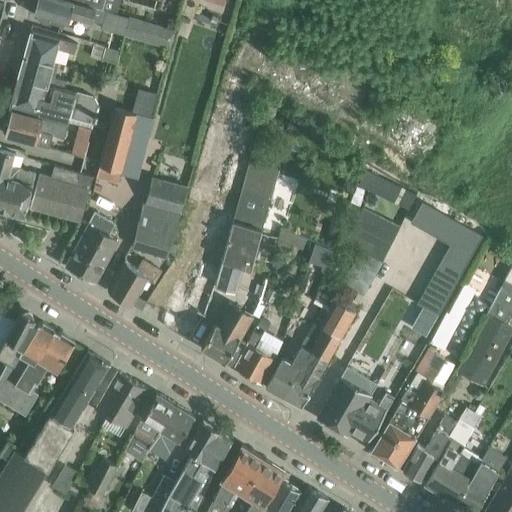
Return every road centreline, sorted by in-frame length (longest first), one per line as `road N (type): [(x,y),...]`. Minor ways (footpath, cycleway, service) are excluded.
road 1 (tertiary): [(292,439),(0,257)]
road 2 (unclassified): [(292,439),(410,248)]
road 3 (tertiary): [(408,511),(292,439)]
